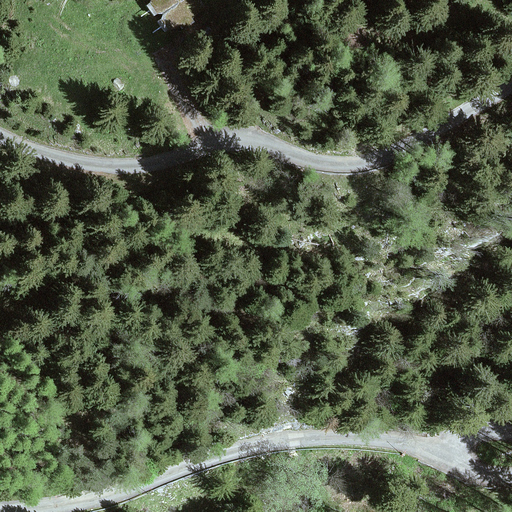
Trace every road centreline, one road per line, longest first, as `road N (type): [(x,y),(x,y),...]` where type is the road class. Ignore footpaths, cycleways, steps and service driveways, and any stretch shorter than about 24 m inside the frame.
road 1 (unclassified): [(0,132),(99,167),(147,166),(236,137),(310,161),(358,164),(399,149),(511,81)]
road 2 (unclassified): [(462,450),(386,437),(313,437),(228,451),(77,504),(0,510)]
